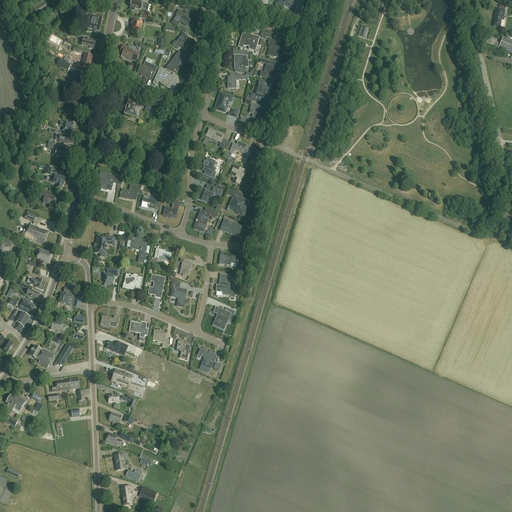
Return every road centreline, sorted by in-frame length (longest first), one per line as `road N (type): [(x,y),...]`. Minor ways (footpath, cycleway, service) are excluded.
road 1 (unclassified): [(511,212),(492,231),(475,231),(264,141)]
road 2 (tertiary): [(98,511),(88,304)]
road 3 (unclassified): [(511,197),(468,0)]
road 4 (residential): [(211,244),(238,246),(248,237),(264,141)]
road 5 (secondary): [(74,194),(100,68)]
road 6 (residential): [(179,234),(203,114)]
